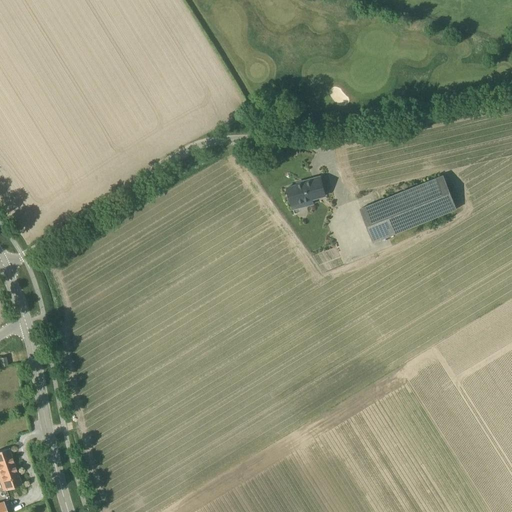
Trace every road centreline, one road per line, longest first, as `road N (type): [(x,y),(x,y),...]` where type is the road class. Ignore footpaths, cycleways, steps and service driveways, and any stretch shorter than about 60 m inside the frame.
road 1 (unclassified): [(511,104),(330,139),(198,145),(3,267)]
road 2 (secondary): [(67,511),(24,323)]
